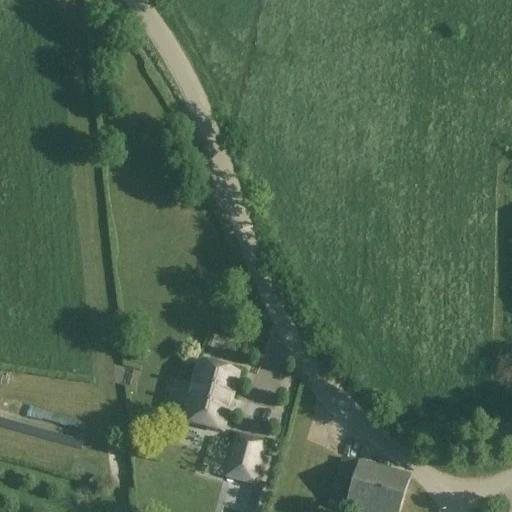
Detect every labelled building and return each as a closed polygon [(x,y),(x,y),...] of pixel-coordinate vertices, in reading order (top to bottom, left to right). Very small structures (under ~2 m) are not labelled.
[(238,376),(198,366),(182,423),(222,434),(238,376)] [(511,443),(511,430),(492,437),(496,449),(511,443)] [(267,443),(236,434),(223,479),(254,488),(267,443)] [(397,511),(407,480),(343,462),(329,507),(347,511),(397,511)] [(273,488),(258,484),(253,504),(268,508),(273,488)]
